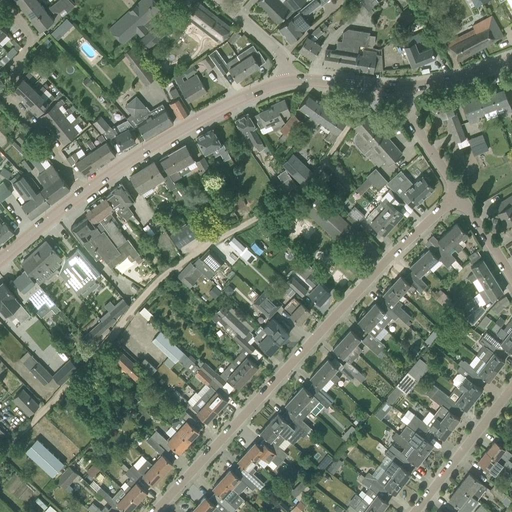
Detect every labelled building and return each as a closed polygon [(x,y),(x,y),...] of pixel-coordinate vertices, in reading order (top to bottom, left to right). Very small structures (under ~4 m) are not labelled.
[(24,11),(37,0),(16,0),(16,1),(24,11)] [(32,21),(46,10),(37,0),(24,11),(32,21)] [(40,31),(48,25),(54,20),(49,14),(53,11),(59,12),(64,8),(67,13),(74,5),(69,0),(58,0),(46,10),(32,21),(40,31)] [(141,0),(109,29),(123,44),(136,32),(141,37),(148,30),(144,25),(153,17),(162,9),(153,0),(152,0),(150,3),(151,5),(148,8),(141,0)] [(290,15),(307,1),(306,0),(285,0),(283,3),(279,0),(258,0),(257,1),(269,12),(267,14),(277,23),(284,16),(286,18),(290,15)] [(304,17),(320,4),(316,0),(311,0),(298,11),(299,12),(298,13),(293,17),(278,28),(290,43),(304,31),(304,30),(305,29),(301,23),(305,19),(304,17)] [(354,6),(362,16),(367,13),(370,16),(374,13),(371,8),(378,2),(376,0),(360,0),(361,1),(354,6)] [(511,13),(511,0),(498,0),(500,2),(503,0),(511,0),(511,8),(510,10),(511,13)] [(197,1),(185,17),(219,43),(231,28),(197,1)] [(408,9),(399,17),(406,26),(416,18),(408,9)] [(433,23),(426,9),(420,13),(427,26),(433,23)] [(447,43),(453,53),(458,62),(496,41),(495,40),(503,36),(493,19),(491,15),(472,26),(474,28),(447,43)] [(67,17),(59,25),(65,31),(73,23),(67,17)] [(163,21),(136,45),(142,52),(148,47),(149,48),(170,30),(163,21)] [(313,58),(318,50),(321,46),(310,39),(315,35),(317,37),(323,32),(323,31),(327,27),(324,23),(319,27),(307,37),(304,41),(299,50),(313,58)] [(355,70),(357,54),(359,45),(379,49),(381,48),(382,46),(374,44),(375,36),(369,35),(370,32),(348,29),(343,32),(342,41),(338,41),(336,51),(326,49),(325,55),(324,65),(355,70)] [(235,31),(228,40),(227,42),(230,47),(240,35),(235,31)] [(436,58),(432,48),(432,47),(418,52),(415,43),(423,39),(420,32),(404,39),(407,45),(404,46),(412,67),(436,58)] [(13,48),(8,53),(12,56),(17,51),(13,48)] [(150,71),(132,48),(124,54),(132,64),(129,66),(140,79),(150,71)] [(240,61),(248,73),(266,61),(258,50),(252,55),(249,51),(245,54),(247,57),(240,61)] [(357,54),(355,70),(373,73),(380,72),(380,71),(382,71),(381,55),(376,55),(377,53),(363,50),(362,55),(357,54)] [(214,51),(208,55),(212,60),(218,55),(214,51)] [(6,62),(12,56),(8,53),(3,58),(6,62)] [(215,65),(208,56),(201,60),(209,70),(215,65)] [(230,69),(231,72),(237,81),(248,73),(240,61),(237,56),(231,60),(232,63),(227,66),(230,69)] [(223,60),(216,66),(222,74),(230,69),(227,66),(226,63),(224,60),(223,60)] [(174,78),(187,102),(188,102),(206,91),(197,76),(185,84),(182,78),(189,74),(186,70),(174,78)] [(27,81),(32,75),(28,72),(11,90),(20,99),(32,86),(27,81)] [(20,99),(28,107),(46,89),(43,85),(37,91),(32,86),(20,99)] [(503,87),(489,92),(495,109),(502,107),(504,114),(511,111),(506,96),(503,87)] [(190,113),(177,91),(175,88),(169,92),(174,99),(175,98),(176,100),(169,104),(178,119),(190,113)] [(37,116),(44,109),(55,97),(52,94),(46,100),(41,95),(46,89),(28,107),(37,116)] [(482,94),(461,102),(465,111),(469,124),(480,120),(478,115),(495,109),(489,92),(482,94)] [(314,119),(324,104),(309,94),(299,109),(310,116),(305,123),(311,128),(316,120),(314,119)] [(455,141),(464,138),(465,138),(450,97),(434,103),(442,124),(448,122),(455,141)] [(40,116),(48,126),(69,108),(63,113),(58,108),(65,102),(61,99),(40,116)] [(136,99),(126,108),(132,114),(127,119),(132,125),(134,127),(137,125),(140,130),(145,139),(159,131),(173,122),(168,114),(162,104),(150,111),(146,106),(146,107),(144,108),(136,99)] [(290,112),(288,108),(284,99),(275,103),(276,105),(259,113),(265,126),(270,123),(272,127),(284,122),(281,116),(290,112)] [(348,121),(324,104),(314,119),(316,120),(311,128),(316,132),(319,128),(316,126),(319,122),(331,130),(325,138),(332,143),(338,135),(336,134),(348,121)] [(48,126),(56,135),(71,123),(66,117),(72,112),(69,108),(48,126)] [(235,120),(240,129),(243,134),(247,132),(255,146),(261,143),(253,129),(256,127),(247,113),(235,120)] [(294,114),(280,131),(290,139),(304,122),(294,114)] [(356,144),(356,145),(364,154),(365,153),(367,156),(368,155),(378,167),(384,161),(388,165),(402,153),(367,114),(353,127),(357,131),(357,132),(356,133),(355,135),(355,136),(354,137),(354,138),(354,139),(354,141),(355,142),(355,143),(356,144)] [(100,116),(93,123),(102,132),(109,126),(100,116)] [(77,117),(71,123),(56,135),(64,144),(79,132),(74,126),(80,121),(77,117)] [(129,130),(134,127),(132,125),(128,128),(121,132),(117,125),(112,128),(115,135),(122,148),(135,141),(129,130)] [(212,129),(196,138),(201,147),(205,154),(210,151),(213,157),(220,153),(224,161),(230,157),(223,144),(221,145),(217,138),(212,129)] [(17,138),(25,146),(26,147),(31,142),(22,133),(17,138)] [(92,141),(91,142),(105,162),(115,155),(102,135),(98,137),(102,144),(96,148),(92,141)] [(32,154),(26,147),(25,146),(22,149),(14,141),(11,144),(26,158),(36,167),(41,173),(43,172),(61,196),(70,189),(52,166),(46,170),(33,153),(32,154)] [(95,169),(105,162),(91,142),(88,144),(92,151),(86,155),(95,169)] [(485,142),(471,148),(474,155),(488,150),(485,142)] [(185,144),(169,153),(178,169),(181,175),(190,170),(186,164),(194,159),(190,152),(185,144)] [(71,155),(76,162),(85,176),(95,169),(86,155),(80,159),(75,152),(71,155)] [(182,176),(181,175),(178,169),(169,153),(159,159),(162,163),(173,182),(182,176)] [(310,174),(291,155),(281,165),(300,183),(310,174)] [(196,162),(195,162),(197,166),(200,171),(207,167),(209,167),(203,157),(196,162)] [(36,167),(26,158),(21,161),(29,172),(36,167)] [(176,186),(173,182),(162,163),(157,167),(154,162),(130,176),(136,185),(140,192),(157,181),(163,177),(170,190),(176,186)] [(378,190),(387,182),(375,168),(366,176),(372,183),(378,190)] [(323,184),(329,175),(323,171),(317,179),(323,184)] [(51,202),(61,196),(43,172),(41,173),(38,176),(45,186),(41,189),(51,202)] [(20,173),(15,177),(17,180),(41,211),(50,204),(44,196),(39,190),(35,194),(22,176),(20,173)] [(390,188),(392,190),(406,202),(407,203),(412,198),(417,203),(426,196),(427,197),(433,192),(431,190),(433,188),(427,182),(429,181),(425,177),(424,178),(422,176),(413,185),(407,178),(401,184),(394,177),(386,183),(391,187),(390,188)] [(32,218),(41,211),(17,180),(15,177),(10,180),(13,184),(12,184),(25,201),(21,204),(32,218)] [(290,177),(276,187),(282,196),(296,185),(290,177)] [(345,189),(338,181),(333,186),(342,195),(345,193),(343,190),(345,189)] [(0,183),(0,200),(0,201),(11,193),(3,182),(0,183)] [(133,214),(128,206),(136,199),(132,194),(130,195),(121,183),(111,191),(111,192),(106,196),(115,208),(114,209),(120,217),(121,217),(123,216),(130,223),(136,219),(132,214),(133,214)] [(375,208),(393,224),(403,213),(397,209),(404,201),(405,203),(406,202),(392,190),(375,208)] [(84,210),(87,215),(94,224),(99,220),(109,233),(107,235),(110,240),(120,253),(106,263),(110,268),(129,254),(133,259),(139,254),(135,249),(138,247),(134,242),(135,242),(130,237),(127,239),(113,221),(116,219),(110,212),(114,209),(115,208),(106,196),(105,196),(105,195),(84,210)] [(305,210),(342,244),(355,230),(319,195),(305,210)] [(511,195),(505,200),(496,205),(503,216),(501,217),(506,225),(511,221),(511,195)] [(230,202),(234,211),(246,205),(242,196),(230,202)] [(364,216),(354,206),(348,213),(357,223),(364,216)] [(384,234),(393,224),(375,208),(365,219),(374,227),(375,226),(384,234)] [(91,254),(110,240),(107,235),(109,233),(99,220),(94,224),(87,215),(70,228),(90,254),(91,254)] [(0,243),(14,232),(4,220),(3,221),(0,217),(0,243)] [(206,230),(200,222),(197,217),(170,235),(178,248),(206,230)] [(456,222),(447,231),(459,245),(468,237),(466,233),(456,222)] [(462,248),(459,245),(447,231),(437,240),(441,244),(436,248),(451,263),(456,259),(451,253),(455,249),(458,252),(462,248)] [(101,256),(106,263),(120,253),(110,240),(91,254),(96,261),(101,256)] [(45,241),(31,255),(43,268),(45,270),(49,275),(53,272),(54,273),(58,270),(56,268),(59,266),(60,264),(56,260),(59,256),(45,241)] [(447,267),(451,263),(436,248),(432,252),(428,248),(419,257),(429,268),(439,260),(440,261),(441,260),(447,267)] [(65,260),(59,272),(77,293),(100,274),(77,249),(65,260)] [(209,249),(200,259),(214,273),(223,263),(209,249)] [(477,250),(469,256),(471,260),(480,255),(477,250)] [(31,255),(23,263),(36,278),(35,279),(39,284),(49,275),(45,270),(43,268),(31,255),(30,255),(31,255)] [(420,277),(429,268),(419,257),(409,266),(413,269),(408,274),(423,289),(427,286),(421,279),(422,278),(420,277)] [(471,282),(472,281),(478,277),(490,270),(483,259),(471,266),(475,272),(467,277),(471,282)] [(195,281),(203,273),(190,262),(177,276),(182,281),(181,282),(184,286),(185,284),(190,288),(194,283),(196,282),(195,281)] [(484,288),(496,281),(490,270),(478,277),(484,288)] [(37,309),(44,304),(49,310),(51,308),(55,313),(60,309),(32,277),(30,278),(24,271),(14,280),(19,286),(14,291),(24,303),(28,299),(37,309)] [(420,293),(423,289),(408,274),(404,278),(400,275),(391,284),(402,295),(407,290),(411,294),(416,289),(420,293)] [(309,294),(312,297),(319,304),(330,292),(311,275),(306,280),(314,288),(309,294)] [(302,296),(307,290),(291,276),(286,282),(302,296)] [(503,292),(496,281),(484,288),(479,291),(478,292),(485,303),(503,292)] [(30,315),(15,296),(2,282),(1,283),(1,284),(2,283),(3,284),(0,286),(0,308),(5,314),(10,310),(21,323),(30,315)] [(400,306),(402,304),(398,300),(402,295),(391,284),(382,294),(386,297),(382,302),(396,314),(406,323),(411,317),(400,306)] [(266,289),(259,296),(275,311),(281,304),(266,289)] [(452,299),(441,290),(434,298),(439,303),(440,301),(447,306),(451,301),(450,301),(452,299)] [(269,318),(275,311),(259,296),(253,303),(269,318)] [(498,301),(491,309),(497,314),(503,308),(510,303),(509,301),(506,296),(498,301)] [(283,308),(291,316),(299,323),(309,312),(294,297),(283,308)] [(124,300),(116,307),(121,313),(129,305),(124,300)] [(384,327),(396,314),(382,302),(379,306),(375,302),(366,311),(384,327)] [(485,310),(481,305),(465,318),(472,325),(485,310)] [(150,319),(154,314),(146,306),(141,311),(150,319)] [(223,306),(217,312),(244,338),(253,329),(231,308),(229,311),(223,306)] [(248,377),(258,367),(247,357),(254,349),(244,339),(244,338),(217,312),(214,309),(208,315),(216,322),(218,321),(224,326),(222,328),(242,347),(240,350),(241,352),(232,362),(248,377)] [(375,337),(384,327),(366,311),(357,321),(370,332),(375,337)] [(110,313),(101,321),(107,328),(116,320),(110,313)] [(511,317),(507,324),(503,329),(511,336),(511,317)] [(289,333),(272,318),(263,328),(279,344),(280,343),(281,343),(285,340),(285,338),(289,333)] [(455,318),(450,323),(456,328),(461,322),(455,318)] [(478,326),(474,330),(482,336),(484,331),(478,326)] [(270,354),(279,344),(263,328),(258,334),(257,334),(253,338),(259,343),(259,344),(270,354)] [(511,351),(511,336),(503,329),(501,328),(497,334),(498,335),(495,339),(486,333),(483,337),(497,348),(500,343),(511,352),(511,351)] [(92,329),(83,337),(89,344),(98,336),(92,329)] [(350,329),(341,339),(358,354),(362,350),(356,345),(361,339),(350,329)] [(176,363),(179,360),(185,354),(161,331),(152,341),(176,363)] [(385,346),(375,337),(370,332),(365,337),(381,351),(385,346)] [(381,351),(365,337),(362,341),(377,355),(381,351)] [(503,353),(497,348),(483,337),(479,342),(483,346),(476,355),(481,359),(482,359),(497,371),(505,361),(500,357),(503,353)] [(349,364),(358,354),(341,339),(332,348),(349,364)] [(412,347),(409,350),(416,356),(419,353),(412,347)] [(144,373),(120,350),(112,359),(136,382),(144,373)] [(418,380),(430,366),(419,357),(407,372),(408,372),(418,380)] [(318,368),(329,378),(335,383),(340,378),(334,373),(338,368),(327,358),(318,368)] [(61,385),(79,368),(70,359),(52,376),(61,385)] [(497,371),(482,359),(481,359),(474,368),(469,364),(464,360),(460,366),(474,376),(477,372),(489,381),(497,371)] [(30,370),(44,385),(53,377),(38,362),(30,370)] [(248,377),(232,362),(220,374),(217,372),(217,373),(205,362),(200,368),(211,378),(221,387),(227,381),(226,380),(228,378),(238,388),(248,377)] [(355,377),(348,370),(343,365),(339,370),(351,381),(355,377)] [(352,365),(348,370),(355,377),(361,382),(365,377),(352,365)] [(470,381),(474,376),(460,366),(456,370),(464,377),(457,386),(474,400),(482,390),(470,381)] [(211,378),(200,368),(195,374),(206,384),(211,378)] [(329,378),(318,368),(310,377),(314,381),(310,386),(331,404),(334,400),(321,387),(329,378)] [(406,394),(418,380),(408,372),(407,372),(396,385),(406,394)] [(430,389),(450,404),(453,400),(433,384),(430,389)] [(331,404),(310,386),(307,389),(302,385),(294,395),(311,410),(319,401),(327,408),(331,404)] [(217,411),(227,400),(211,386),(206,392),(211,397),(207,402),(217,411)] [(459,396),(455,401),(466,410),(474,400),(457,386),(453,392),(459,396)] [(183,396),(193,405),(200,397),(191,388),(183,396)] [(29,414),(38,405),(23,389),(13,398),(29,414)] [(447,409),(450,404),(430,389),(426,394),(441,406),(434,415),(452,429),(460,419),(447,409)] [(391,405),(400,396),(393,390),(385,400),(391,405)] [(189,403),(180,394),(175,399),(186,409),(191,404),(189,403)] [(306,415),(311,410),(294,395),(285,404),(297,416),(297,415),(302,410),(306,415)] [(217,411),(207,402),(201,397),(191,408),(207,422),(217,411)] [(373,414),(380,420),(386,413),(379,407),(373,414)] [(452,429),(434,415),(429,411),(422,421),(409,410),(405,415),(410,420),(424,430),(427,426),(444,439),(452,429)] [(177,431),(189,442),(198,432),(191,425),(195,421),(185,411),(179,417),(180,420),(172,423),(173,425),(172,426),(177,431)] [(307,432),(293,420),(289,424),(277,413),(269,422),(286,438),(294,428),(303,436),(307,432)] [(311,428),(297,415),(297,416),(293,420),(307,432),(311,428)] [(420,435),(424,430),(410,420),(407,424),(416,432),(412,437),(403,429),(399,434),(425,455),(433,445),(420,435)] [(278,446),(286,438),(269,422),(260,432),(265,437),(262,440),(283,460),(287,455),(278,446)] [(352,425),(341,437),(347,442),(357,430),(352,425)] [(166,432),(171,437),(167,441),(156,431),(151,436),(159,444),(160,443),(168,451),(172,446),(179,452),(189,442),(177,431),(172,426),(166,432)] [(392,444),(388,449),(410,466),(414,462),(417,465),(425,455),(399,434),(396,431),(391,437),(404,447),(401,451),(392,444)] [(165,449),(159,444),(151,436),(147,441),(161,454),(165,449)] [(25,451),(35,460),(53,476),(64,463),(44,446),(37,439),(25,451)] [(246,451),(257,462),(262,457),(269,463),(272,460),(277,465),(283,460),(262,440),(258,445),(255,442),(246,451)] [(486,451),(503,464),(510,470),(511,466),(511,462),(508,459),(511,454),(494,440),(486,451)] [(392,460),(385,470),(391,475),(403,484),(411,474),(407,471),(410,466),(388,449),(385,454),(392,460)] [(252,467),(257,462),(246,451),(237,461),(240,464),(237,468),(253,483),(257,479),(252,474),(256,470),(252,467)] [(495,475),(503,464),(486,451),(478,462),(488,470),(495,475)] [(324,469),(334,456),(328,452),(319,466),(324,469)] [(162,455),(153,465),(163,474),(172,464),(162,455)] [(338,457),(329,469),(335,473),(344,461),(338,457)] [(133,465),(129,469),(138,478),(141,474),(153,485),(163,474),(153,465),(146,459),(137,469),(133,465)] [(93,463),(88,469),(93,475),(99,469),(93,463)] [(69,466),(56,480),(65,489),(78,474),(69,466)] [(230,469),(221,478),(238,494),(247,485),(252,490),(256,485),(253,483),(237,468),(233,472),(230,469)] [(135,483),(134,482),(138,478),(129,469),(125,473),(130,479),(127,483),(129,485),(124,490),(126,493),(137,502),(146,492),(136,483),(135,483)] [(403,484),(391,475),(385,470),(377,479),(368,472),(365,477),(388,495),(391,491),(395,494),(403,484)] [(469,473),(459,486),(471,495),(477,500),(486,487),(480,482),(477,479),(469,473)] [(384,499),(388,495),(365,477),(361,481),(369,488),(365,492),(373,498),(369,504),(379,511),(380,511),(388,503),(384,499)] [(216,491),(212,495),(228,510),(230,511),(232,511),(235,509),(230,504),(238,494),(221,478),(212,488),(216,491)] [(489,491),(501,501),(506,495),(495,485),(489,491)] [(459,486),(449,498),(457,504),(460,507),(457,510),(459,511),(470,511),(479,501),(477,500),(471,495),(459,486)] [(108,493),(101,487),(97,492),(103,498),(112,506),(117,502),(108,493)] [(294,488),(290,492),(295,497),(299,493),(294,488)] [(126,511),(127,511),(137,502),(126,493),(117,503),(126,511)] [(226,511),(228,510),(212,495),(208,499),(205,496),(196,505),(203,511),(226,511)] [(300,499),(290,511),(300,511),(307,504),(300,499)] [(379,511),(369,504),(362,499),(354,509),(350,505),(346,510),(348,511),(379,511)]
